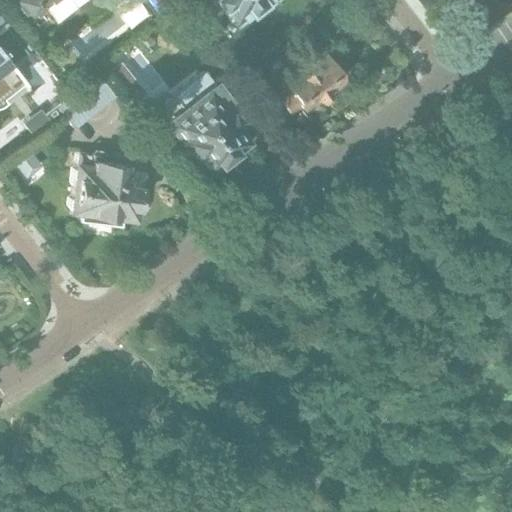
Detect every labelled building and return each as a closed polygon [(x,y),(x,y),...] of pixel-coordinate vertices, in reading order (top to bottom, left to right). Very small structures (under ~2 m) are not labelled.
[(9,0),(26,20),(41,8),(52,22),(72,6),(69,1),(69,0),(71,0),(72,0),(9,0)] [(142,0),(149,9),(153,6),(161,16),(173,7),(167,0),(142,0)] [(208,0),(210,2),(205,6),(218,23),(248,0),(256,10),(268,0),(208,0)] [(0,99),(1,99),(0,98),(0,93),(18,79),(7,65),(5,62),(26,45),(9,24),(0,31),(0,99)] [(69,47),(49,62),(61,77),(81,62),(69,47)] [(334,85),(335,82),(345,75),(335,62),(330,65),(321,51),(316,55),(312,54),(310,56),(309,60),(306,62),(304,60),(292,68),(294,70),(271,86),(277,94),(275,96),(288,114),(312,97),(318,100),(324,96),(324,90),(328,87),(331,87),(334,85)] [(114,64),(104,73),(127,103),(142,91),(121,66),(118,69),(114,64)] [(73,129),(115,97),(98,75),(68,99),(57,85),(48,92),(58,106),(56,107),(73,129)] [(250,129),(246,123),(243,124),(236,114),(236,110),(233,106),(229,106),(212,83),(180,107),(171,95),(154,108),(201,170),(213,161),(216,165),(221,165),(232,157),(233,152),(230,148),(242,138),(245,139),(249,136),(250,133),(250,132),(250,129)] [(53,104),(42,113),(49,122),(60,113),(55,105),(53,104)] [(156,145),(150,137),(144,141),(150,150),(156,145)] [(8,158),(23,176),(37,165),(22,147),(8,158)] [(131,204),(133,176),(140,176),(141,160),(121,157),(122,155),(90,151),(89,153),(76,151),(74,165),(73,165),(70,168),(69,182),(71,185),(70,195),(67,197),(66,205),(70,211),(78,212),(81,209),(116,214),(118,217),(125,218),(132,213),(133,206),(131,204)]
